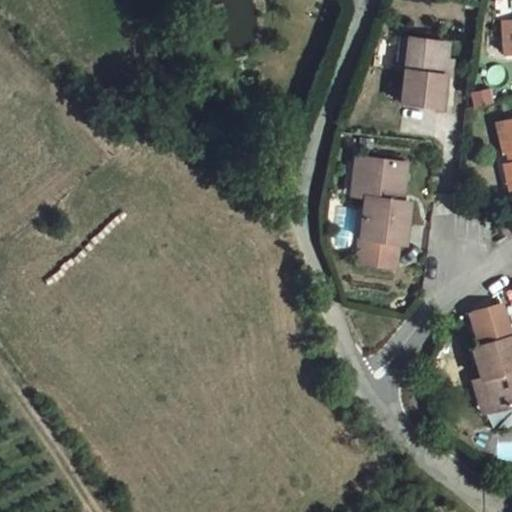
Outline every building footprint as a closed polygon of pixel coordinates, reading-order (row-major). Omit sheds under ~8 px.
[(511,50),(511,22),(500,25),(506,52),(511,50)] [(420,101),(457,103),(462,37),(424,36),(420,101)] [(511,114),(490,120),(498,151),(505,150),(511,178),(511,114)] [(433,184),(417,184),(419,156),(360,152),(357,191),(373,192),(371,252),(412,253),(414,235),(429,236),(433,184)] [(480,412),(511,403),(511,344),(499,299),(462,310),(472,343),(461,347),(480,412)]
